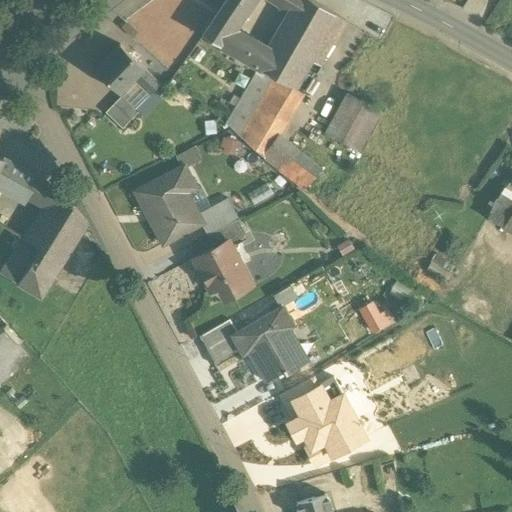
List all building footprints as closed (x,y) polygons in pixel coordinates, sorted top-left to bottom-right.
[(239,0),(224,0),(201,35),(254,66),(264,46),(231,27),(246,5),(239,0)] [(334,15),(310,0),(283,0),(280,6),(278,8),(293,17),(316,31),(322,36),(334,15)] [(274,52),(264,72),(286,85),(316,31),(293,17),(274,52)] [(308,63),(322,36),(316,31),(286,85),(264,72),(257,68),(226,124),(264,158),(276,136),(300,93),(294,90),(308,63)] [(143,68),(119,44),(95,70),(119,93),(134,78),(143,68)] [(264,46),(254,66),(257,68),(264,72),(274,52),(264,46)] [(143,68),(134,78),(150,93),(153,91),(159,84),(143,68)] [(150,93),(134,78),(119,93),(121,96),(135,109),(150,93)] [(159,84),(153,91),(158,96),(165,89),(159,84)] [(323,134),(357,153),(379,114),(345,95),(323,134)] [(135,109),(121,96),(105,113),(122,129),(138,112),(135,109)] [(318,170),(276,136),(264,158),(301,193),(318,170)] [(50,185),(2,158),(0,161),(0,184),(24,198),(40,200),(50,185)] [(184,166),(135,192),(162,245),(200,225),(203,224),(198,214),(194,207),(189,209),(181,195),(195,188),(184,166)] [(58,189),(50,185),(40,200),(48,205),(58,189)] [(85,222),(58,189),(48,205),(26,240),(63,261),(85,225),(85,224),(85,222)] [(511,210),(511,195),(507,192),(490,220),(502,228),(511,210)] [(227,199),(198,214),(203,224),(200,225),(206,236),(237,219),(227,199)] [(237,219),(206,236),(213,248),(228,241),(231,247),(247,238),(237,219)] [(63,261),(26,240),(23,238),(1,275),(40,298),(63,261)] [(213,248),(193,259),(201,274),(203,273),(207,281),(205,282),(209,291),(218,286),(224,298),(251,284),(240,264),(235,267),(226,250),(231,247),(228,241),(213,248)] [(364,263),(358,255),(349,260),(354,269),(364,263)] [(358,309),(371,333),(389,323),(376,299),(358,309)] [(281,308),(233,336),(243,353),(248,350),(266,381),(283,371),(285,374),(287,373),(287,372),(311,359),(281,308)] [(75,358),(42,323),(26,338),(59,372),(75,358)] [(3,329),(0,331),(0,382),(29,359),(3,329)] [(314,375),(277,394),(289,418),(341,391),(333,375),(318,383),(314,375)] [(341,391),(289,418),(285,420),(295,441),(300,439),(314,465),(366,438),(341,391)] [(331,511),(330,509),(332,509),(329,498),(327,499),(325,494),(296,503),(298,508),(296,509),(296,511),(331,511)]
